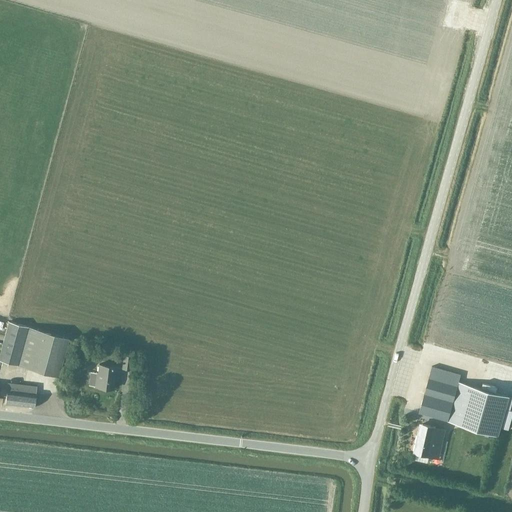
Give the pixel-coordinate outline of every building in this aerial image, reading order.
[(8,322),(3,337),(0,349),(0,365),(2,366),(3,361),(57,376),(67,338),(13,323),(8,322)] [(132,357),(125,356),(123,369),(131,370),(132,357)] [(99,366),(98,373),(90,371),(88,385),(95,386),(95,387),(113,390),(115,376),(117,377),(118,368),(99,366)] [(428,379),(418,414),(446,421),(447,421),(486,432),(491,434),(498,436),(509,396),(481,388),(459,382),(457,382),(456,387),(428,379)] [(7,391),(6,405),(33,407),(35,393),(7,391)] [(416,453),(415,460),(428,463),(430,456),(438,458),(445,429),(424,425),(422,435),(419,435),(415,453),(416,453)]
